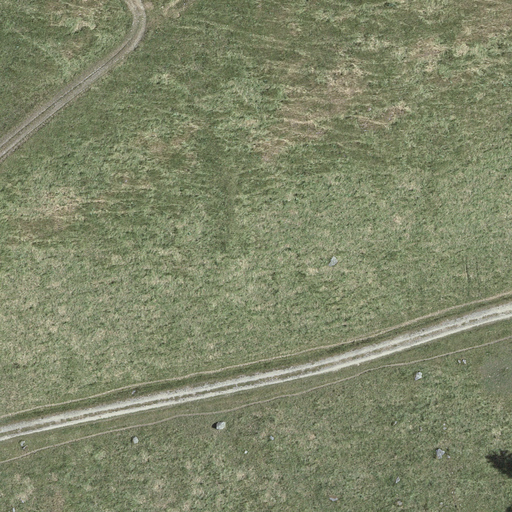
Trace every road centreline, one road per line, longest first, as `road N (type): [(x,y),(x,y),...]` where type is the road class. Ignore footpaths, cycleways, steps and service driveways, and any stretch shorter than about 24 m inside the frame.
road 1 (track): [(0,435),(376,353),(511,310)]
road 2 (track): [(129,0),(140,10),(138,34),(0,155)]
